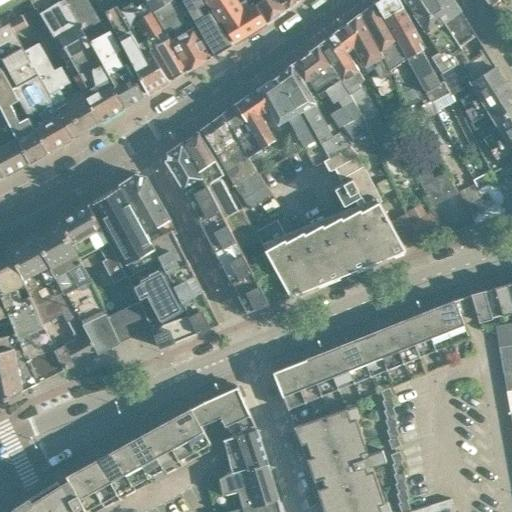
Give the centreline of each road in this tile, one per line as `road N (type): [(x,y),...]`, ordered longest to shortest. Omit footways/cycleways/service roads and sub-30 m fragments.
road 1 (residential): [(340,0),(132,140)]
road 2 (residential): [(132,140),(240,355)]
road 3 (tertiary): [(240,355),(457,266)]
road 4 (residential): [(293,511),(240,355)]
road 5 (tertiary): [(0,469),(138,397)]
road 6 (residential): [(132,140),(0,219)]
road 7 (tertiary): [(138,397),(110,396),(0,440)]
